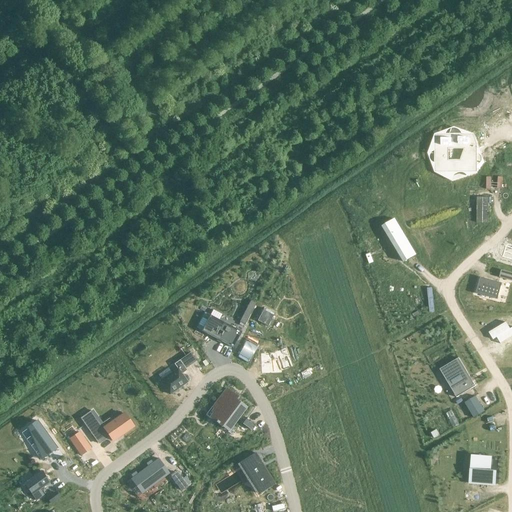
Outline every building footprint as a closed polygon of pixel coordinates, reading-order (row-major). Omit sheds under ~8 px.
[(473,135),(435,135),(435,172),(477,172),(477,144),(473,135)] [(497,190),(483,204),(493,215),(508,201),(497,190)] [(468,218),(454,232),(464,243),(478,229),(468,218)] [(383,226),(404,262),(405,262),(404,261),(415,255),(416,255),(394,219),(383,226)] [(442,244),(431,254),(442,265),(453,255),(442,244)] [(502,256),(501,257),(511,259),(511,247),(511,248),(511,246),(511,245),(508,244),(507,246),(505,246),(504,246),(505,246),(502,256)] [(511,272),(503,270),(501,277),(511,280),(511,272)] [(480,277),(476,294),(496,299),(501,283),(480,277)] [(423,280),(391,280),(391,291),(423,291),(423,280)] [(263,310),(258,321),(268,326),(274,316),(263,310)] [(204,313),(196,328),(201,331),(233,348),(241,332),(210,315),(204,313)] [(496,329),(489,333),(493,340),(497,337),(501,344),(511,337),(511,328),(510,329),(506,322),(503,324),(501,322),(494,326),(496,329)] [(275,353),(260,354),(261,374),(281,373),(281,371),(292,367),(285,348),(274,352),(275,353)] [(459,358),(440,369),(457,398),(475,386),(472,381),(470,383),(467,378),(470,377),(459,358)] [(177,369),(160,381),(169,394),(187,382),(181,374),(187,370),(179,360),(174,364),(177,369)] [(214,413),(210,418),(218,424),(219,424),(228,431),(227,432),(231,435),(236,428),(232,425),(246,407),(239,402),(238,402),(235,400),(237,397),(227,389),(213,408),(215,409),(212,412),(214,413)] [(475,396),(465,403),(474,418),(485,412),(475,396)] [(92,411),(82,419),(99,443),(109,436),(113,441),(133,427),(124,414),(111,423),(109,420),(102,425),(92,411)] [(246,419),(242,424),(250,430),(254,425),(246,419)] [(37,421),(27,428),(41,460),(56,449),(37,421)] [(313,430),(300,434),(300,435),(301,434),(308,458),(310,457),(312,462),(311,463),(330,457),(329,457),(325,443),(317,445),(312,431),(314,430),(313,430)] [(436,430),(431,433),(434,438),(439,435),(436,430)] [(79,433),(70,439),(81,456),(91,449),(79,433)] [(250,460),(241,466),(259,494),(275,484),(255,453),(248,457),(250,460)] [(477,469),(471,469),(470,483),(496,485),(496,471),(490,470),(491,456),(478,455),(477,469)] [(157,459),(130,479),(131,480),(131,479),(142,493),(141,494),(169,474),(157,459)] [(42,471),(24,484),(36,501),(44,495),(40,490),(50,483),(42,471)] [(177,472),(171,477),(181,490),(187,485),(177,472)] [(324,476),(311,480),(317,498),(329,494),(324,476)] [(56,494),(48,499),(51,504),(59,499),(56,494)]
